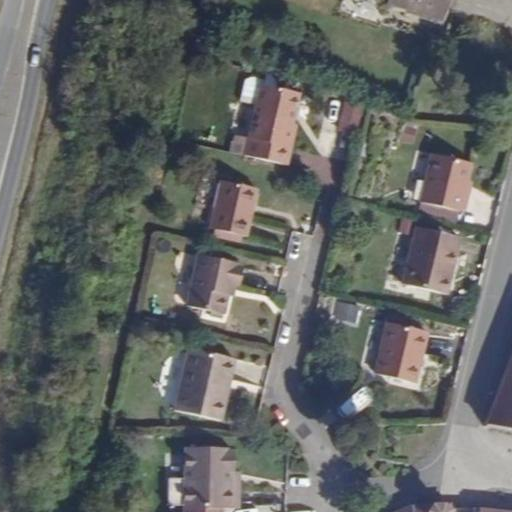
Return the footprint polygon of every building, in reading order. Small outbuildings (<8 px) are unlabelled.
[(443,0),(386,0),(386,3),(438,19),(443,0)] [(258,80),(243,150),(287,160),(296,119),(292,118),(298,89),(258,80)] [(473,164),(433,154),(422,202),(461,212),(462,209),(466,210),(469,196),(466,194),(473,164)] [(257,184),(220,176),(210,224),(246,232),(257,184)] [(462,239),(419,227),(404,284),(447,296),(462,239)] [(222,310),(225,291),(227,279),(235,280),(240,282),(243,265),(239,264),(239,259),(197,251),(186,303),(222,310)] [(227,279),(225,291),(232,293),(235,280),(227,279)] [(428,335),(388,326),(375,378),(414,388),(428,335)] [(232,354),(186,345),(173,408),(218,417),(232,354)] [(511,365),(491,429),(511,434),(511,365)] [(226,469),(232,469),(233,446),(228,446),(228,443),(186,443),(185,504),(226,504),(226,469)] [(231,488),(232,469),(226,469),(226,504),(234,505),(234,488),(231,488)] [(181,475),(169,476),(170,500),(182,500),(181,475)]
